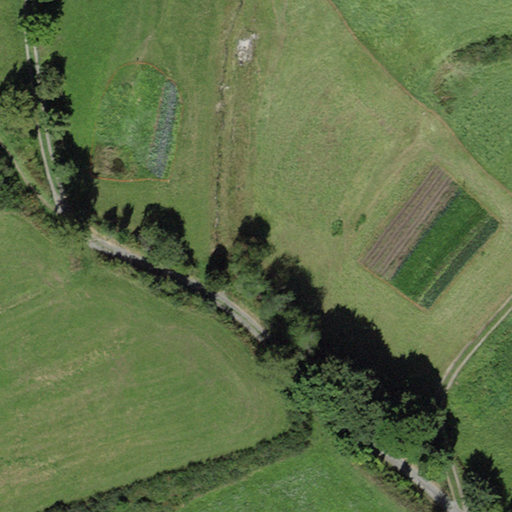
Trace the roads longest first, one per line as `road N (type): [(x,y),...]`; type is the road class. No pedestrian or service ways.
road 1 (track): [(17,0),(64,215),(283,362),(389,456),(438,511)]
road 2 (track): [(456,511),(428,400),(447,358),(511,287)]
